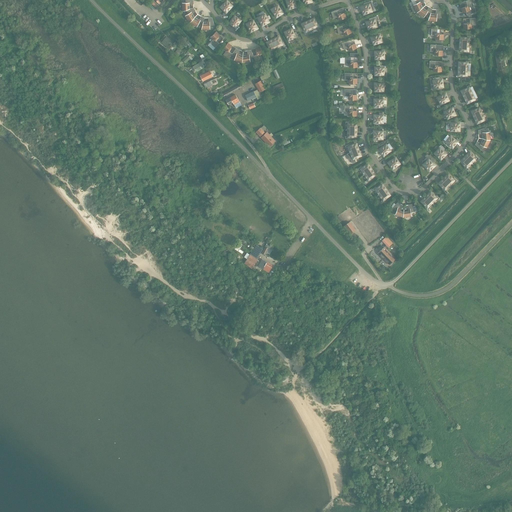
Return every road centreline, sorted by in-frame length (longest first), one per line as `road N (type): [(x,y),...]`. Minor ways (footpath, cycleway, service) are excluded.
road 1 (residential): [(444,0),(452,18),(450,81),(469,132),(426,184),(406,193),(366,146),(365,48),(347,0)]
road 2 (unclassified): [(381,285),(91,0)]
road 3 (unclassified): [(381,285),(402,274),(511,161)]
road 4 (residential): [(209,0),(225,28),(249,39),(339,0)]
